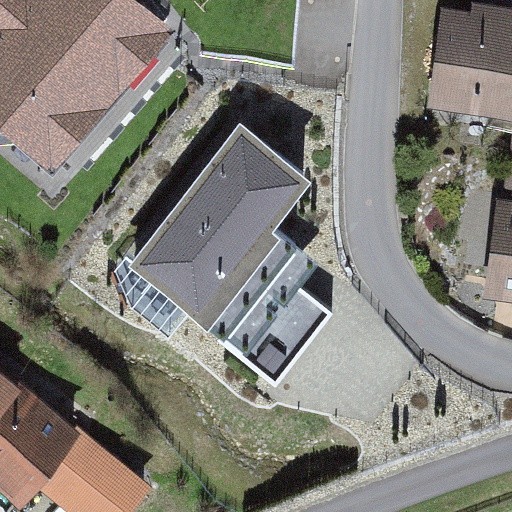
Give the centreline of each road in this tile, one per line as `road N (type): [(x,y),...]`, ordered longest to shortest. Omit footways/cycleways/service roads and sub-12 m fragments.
road 1 (residential): [(511,381),(496,380),(382,258),(364,164),(376,0)]
road 2 (residential): [(511,462),(377,511)]
